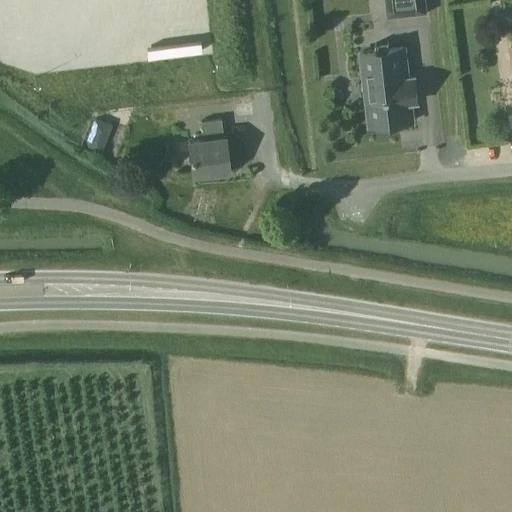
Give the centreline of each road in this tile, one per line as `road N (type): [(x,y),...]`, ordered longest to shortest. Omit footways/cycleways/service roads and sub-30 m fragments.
road 1 (tertiary): [(0,291),(195,301),(511,343)]
road 2 (residential): [(312,186),(511,171)]
